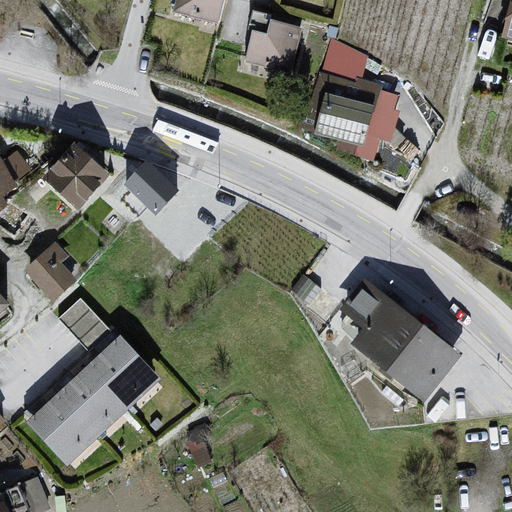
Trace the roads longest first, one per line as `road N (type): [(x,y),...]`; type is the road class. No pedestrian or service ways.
road 1 (residential): [(511,351),(353,223),(251,172),(110,119)]
road 2 (residential): [(143,0),(110,119)]
